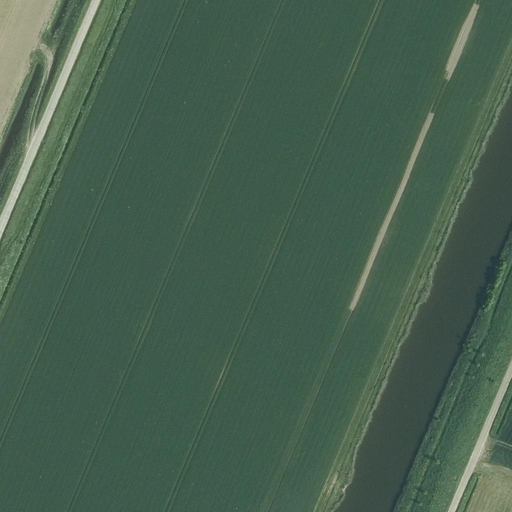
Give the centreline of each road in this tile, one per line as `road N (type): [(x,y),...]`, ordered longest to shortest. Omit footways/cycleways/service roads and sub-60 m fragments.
road 1 (unclassified): [(0,226),(95,0)]
road 2 (unclassified): [(451,511),(511,367)]
